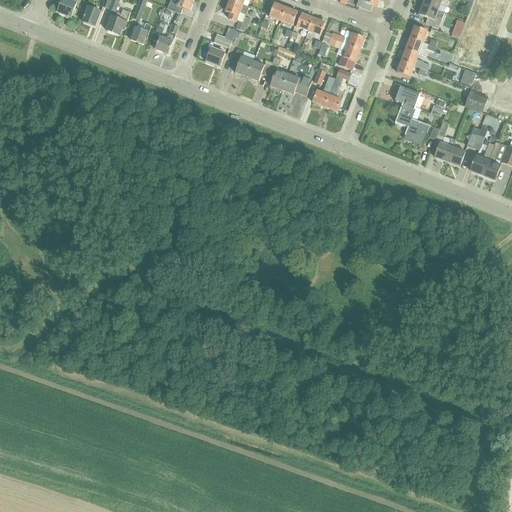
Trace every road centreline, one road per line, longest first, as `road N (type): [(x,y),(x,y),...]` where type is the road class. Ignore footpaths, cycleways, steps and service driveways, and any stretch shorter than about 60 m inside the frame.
road 1 (tertiary): [(511,214),(343,150)]
road 2 (tertiary): [(343,150),(177,84)]
road 3 (tertiary): [(177,84),(32,27)]
road 4 (residential): [(343,150),(388,30)]
